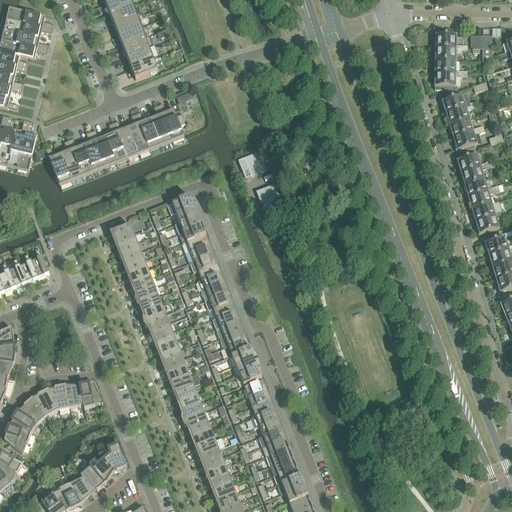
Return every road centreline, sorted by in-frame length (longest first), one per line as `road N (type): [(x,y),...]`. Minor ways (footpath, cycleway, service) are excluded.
road 1 (residential): [(329,511),(288,407),(293,390),(268,326),(255,324),(210,210),(208,182),(51,242)]
road 2 (tertiary): [(316,36),(498,497)]
road 3 (tertiary): [(503,461),(338,30)]
road 4 (residential): [(511,413),(390,13)]
road 5 (residential): [(113,106),(316,36)]
road 6 (residential): [(390,13),(511,15)]
